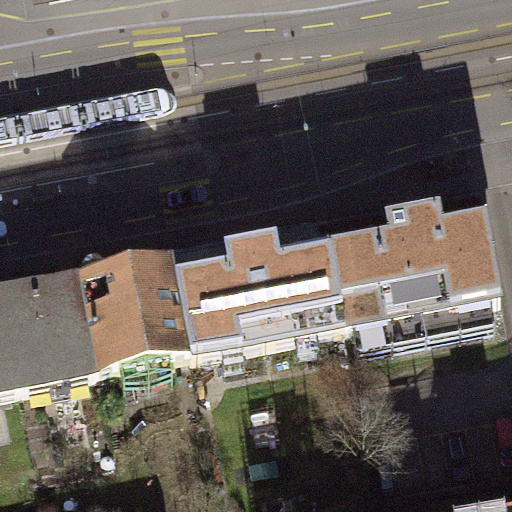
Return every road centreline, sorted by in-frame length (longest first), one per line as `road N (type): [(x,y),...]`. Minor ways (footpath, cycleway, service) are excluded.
road 1 (secondary): [(0,236),(181,203),(340,89)]
road 2 (secondary): [(340,89),(152,52),(0,80)]
road 3 (secondary): [(511,56),(340,89)]
